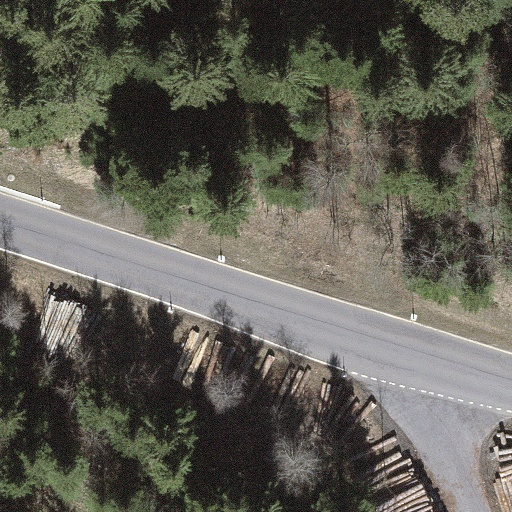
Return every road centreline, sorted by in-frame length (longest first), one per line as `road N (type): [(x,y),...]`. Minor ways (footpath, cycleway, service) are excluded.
road 1 (tertiary): [(0,221),(511,384)]
road 2 (track): [(399,351),(474,511)]
